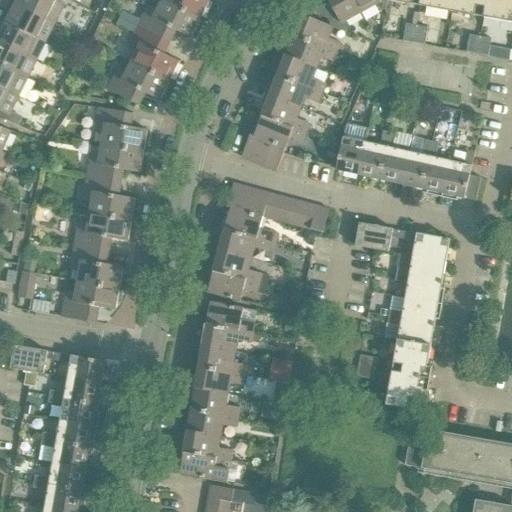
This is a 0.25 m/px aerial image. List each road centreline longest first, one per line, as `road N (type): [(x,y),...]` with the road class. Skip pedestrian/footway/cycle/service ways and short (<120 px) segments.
road 1 (residential): [(123,343),(171,121),(203,44),(234,0)]
road 2 (residential): [(473,226),(187,157)]
road 3 (residential): [(511,403),(441,391),(473,226)]
road 4 (tertiary): [(153,348),(187,157)]
road 5 (tertiary): [(187,157),(211,88),(263,6)]
road 6 (tertiary): [(129,479),(153,348)]
road 7 (residential): [(0,321),(123,343)]
